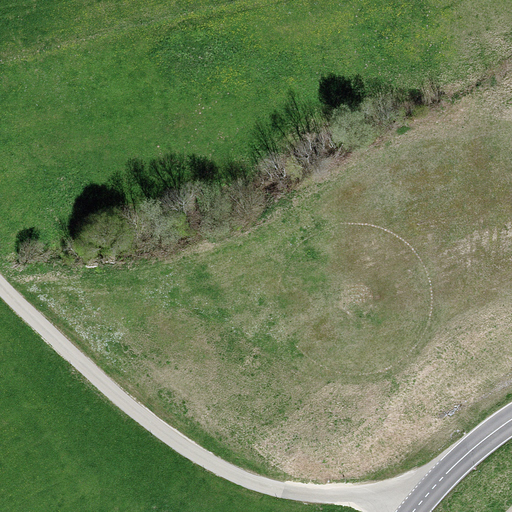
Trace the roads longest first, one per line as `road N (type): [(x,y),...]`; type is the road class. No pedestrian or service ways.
road 1 (track): [(0,285),(89,372),(209,463),(272,492),(420,502)]
road 2 (tertiary): [(511,420),(413,511)]
